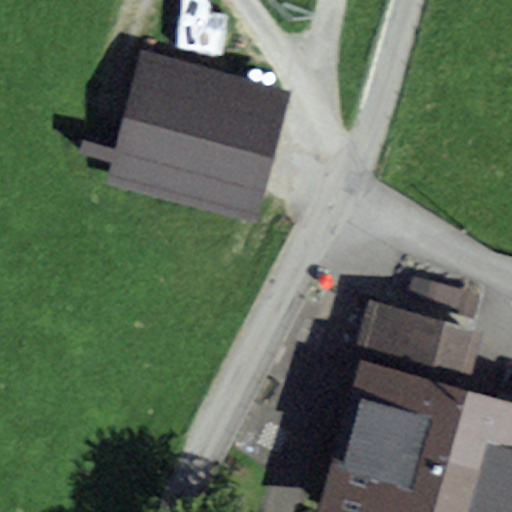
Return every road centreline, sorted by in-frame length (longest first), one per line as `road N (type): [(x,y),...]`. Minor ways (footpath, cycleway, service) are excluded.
road 1 (unclassified): [(168,511),(347,165)]
road 2 (residential): [(347,165),(387,215),(511,274)]
road 3 (unclassified): [(347,165),(373,115),(407,0)]
